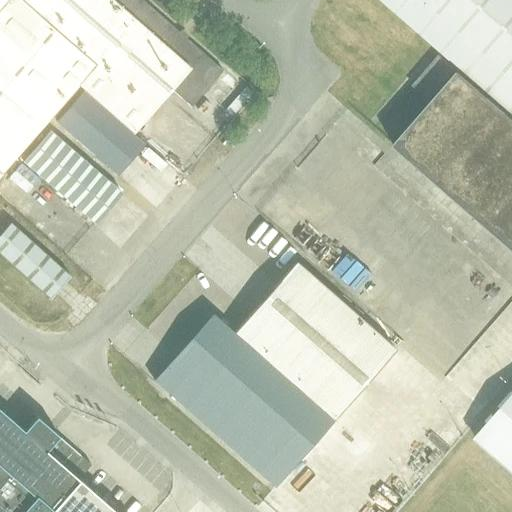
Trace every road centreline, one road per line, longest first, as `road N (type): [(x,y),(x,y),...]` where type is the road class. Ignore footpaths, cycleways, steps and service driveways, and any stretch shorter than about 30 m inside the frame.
road 1 (unclassified): [(67,367),(284,112),(307,72),(282,26)]
road 2 (unclassified): [(67,367),(237,511)]
